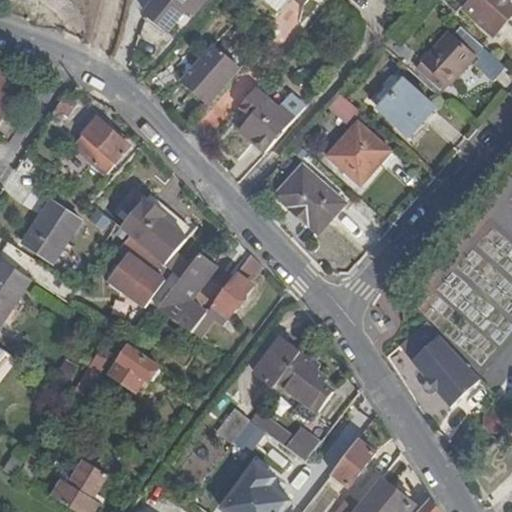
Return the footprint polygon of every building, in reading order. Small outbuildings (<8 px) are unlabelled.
[(194,16),(208,0),(159,0),(149,13),(170,32),(188,11),(194,16)] [(252,0),(251,3),(260,10),(263,5),(278,17),(290,0),(297,0),(306,7),(312,0),(252,0)] [(346,0),(345,3),(366,16),(376,0),(375,0),(346,0)] [(497,36),(511,18),(511,0),(476,0),(467,10),(497,36)] [(463,28),(455,37),(478,57),(480,55),(486,48),(463,28)] [(453,85),(478,57),(455,37),(451,33),(421,67),(444,87),(449,81),(453,85)] [(184,79),(212,103),(242,69),(214,45),(184,79)] [(496,81),(508,68),(486,48),(480,55),(482,59),(477,64),(496,81)] [(409,134),(435,105),(399,73),(374,102),(409,134)] [(0,128),(14,98),(5,93),(8,89),(6,88),(4,86),(6,80),(0,77),(0,128)] [(242,131),(267,154),(298,118),(283,105),(280,109),(257,89),(245,103),(257,114),(253,119),(242,131)] [(351,125),(361,112),(349,101),(342,95),(330,108),(351,125)] [(70,120),(76,109),(63,102),(54,116),(63,121),(65,118),(70,120)] [(241,108),(253,119),(257,114),(245,103),(241,108)] [(108,177),(132,147),(99,120),(75,150),(108,177)] [(364,186),(394,151),(361,123),(331,157),(364,186)] [(316,219),(326,228),(347,205),(305,167),(280,196),(293,208),(291,210),(309,226),(316,219)] [(152,195),(148,199),(168,216),(166,219),(190,238),(195,232),(152,195)] [(122,229),(167,267),(190,238),(166,219),(168,216),(148,199),(122,229)] [(55,267),(85,221),(54,202),(23,246),(55,267)] [(320,236),(326,228),(316,219),(309,226),(320,236)] [(219,265),(203,253),(183,281),(160,311),(193,333),(209,313),(192,301),(219,265)] [(260,266),(252,254),(209,313),(193,333),(201,338),(216,317),(226,324),(255,285),(251,281),(260,266)] [(147,309),(166,282),(130,256),(120,269),(116,267),(110,276),(110,286),(121,293),(123,290),(147,309)] [(0,331),(34,282),(2,260),(0,263),(0,331)] [(215,304),(238,273),(227,266),(205,296),(215,304)] [(400,346),(452,410),(482,380),(427,322),(400,346)] [(280,384),(301,354),(282,340),(256,375),(276,389),(280,384)] [(151,384),(161,368),(131,348),(111,378),(139,395),(147,382),(151,384)] [(98,354),(75,390),(87,397),(110,361),(98,354)] [(321,367),(302,354),(301,354),(280,384),(320,413),(335,393),(325,385),(328,380),(317,372),(321,367)] [(331,375),(321,367),(317,372),(328,380),(331,375)] [(325,385),(335,393),(338,387),(328,380),(325,385)] [(217,434),(233,446),(251,422),(235,410),(217,434)] [(306,463),(321,443),(301,429),(294,437),(259,411),(251,422),(306,463)] [(377,453),(361,441),(306,511),(324,511),(344,486),(350,490),(377,453)] [(49,461),(35,452),(18,479),(32,488),(49,461)] [(94,499),(109,476),(85,461),(70,484),(64,480),(53,497),(77,511),(96,511),(102,504),(94,499)] [(287,511),(294,504),(273,489),(264,483),(271,475),(257,465),(223,511),(287,511)] [(264,483),(273,489),(279,481),(271,475),(264,483)] [(412,511),(416,507),(382,480),(361,506),(356,511),(412,511)] [(337,511),(356,511),(361,506),(350,498),(337,511)] [(438,511),(431,501),(420,511),(438,511)]
